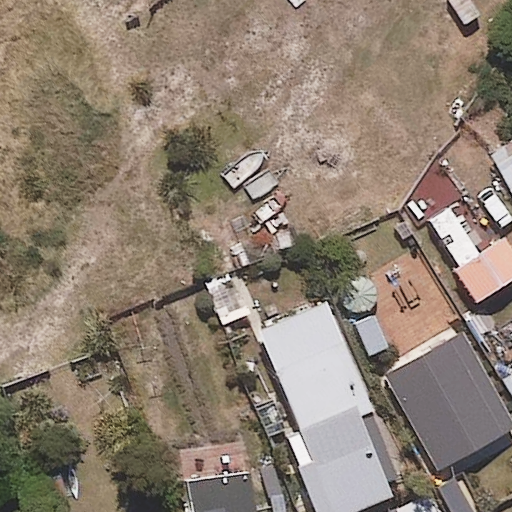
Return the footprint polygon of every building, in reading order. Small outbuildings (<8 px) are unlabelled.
[(397,364),(382,371),(431,469),(511,428),(511,424),(424,249),(392,265),(395,272),(375,282),(373,279),(371,277),(368,275),(365,273),(362,272),(359,271),(355,272),(352,272),(349,273),(346,275),(344,277),(341,280),(340,283),(339,286),(338,289),(338,293),(339,296),(340,299),(342,302),(344,305),(347,307),(350,308),(353,309),(355,310),(359,319),(354,321),(370,354),(388,345),(397,364)] [(230,267),(203,279),(227,330),(254,318),(230,267)] [(369,404),(326,299),(260,326),(300,426),(285,432),(318,511),(339,511),(391,491),(357,409),(369,404)] [(257,511),(246,438),(183,448),(192,511),(257,511)] [(471,511),(452,474),(431,486),(444,511),(471,511)] [(437,511),(430,493),(384,511),(437,511)]
